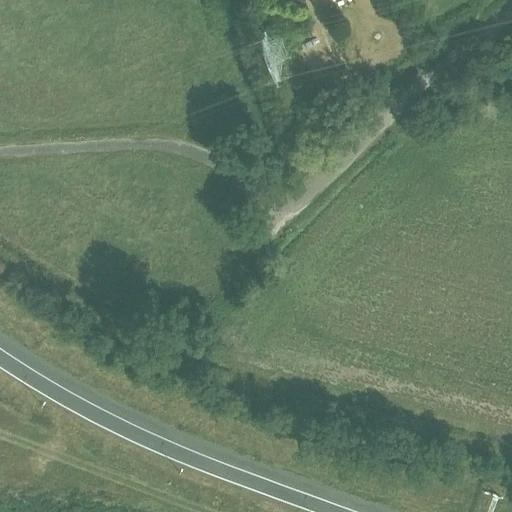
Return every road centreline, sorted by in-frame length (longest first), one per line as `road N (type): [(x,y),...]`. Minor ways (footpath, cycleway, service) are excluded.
road 1 (motorway): [(333,511),(146,440),(0,359)]
road 2 (track): [(287,211),(176,149),(0,153)]
road 3 (unclassified): [(287,211),(511,13)]
